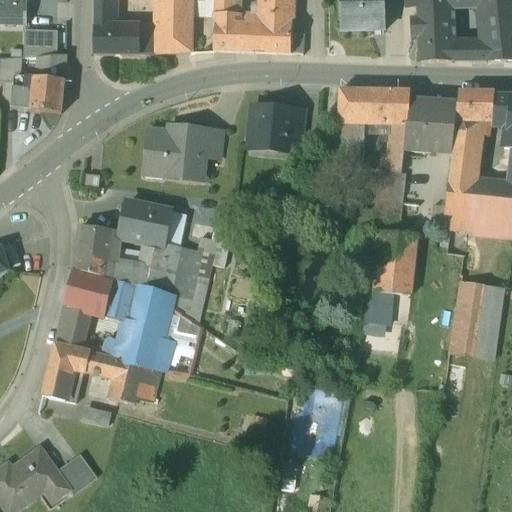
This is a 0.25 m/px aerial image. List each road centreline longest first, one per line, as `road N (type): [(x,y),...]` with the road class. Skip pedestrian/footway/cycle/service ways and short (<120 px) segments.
road 1 (tertiary): [(511,81),(240,74),(174,87),(99,118)]
road 2 (residential): [(37,167),(62,225),(63,250),(32,376),(0,426)]
road 3 (residential): [(99,118),(82,65),(83,0)]
